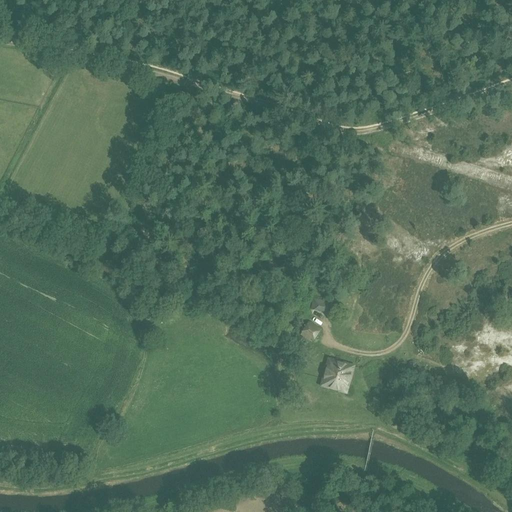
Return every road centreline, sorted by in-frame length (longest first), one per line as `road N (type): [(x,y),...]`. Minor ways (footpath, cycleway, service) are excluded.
road 1 (track): [(373,432),(261,426),(95,448),(131,400),(146,315),(111,272),(0,217)]
road 2 (track): [(511,83),(351,133),(122,63),(0,44)]
road 3 (track): [(511,511),(484,487),(373,432)]
